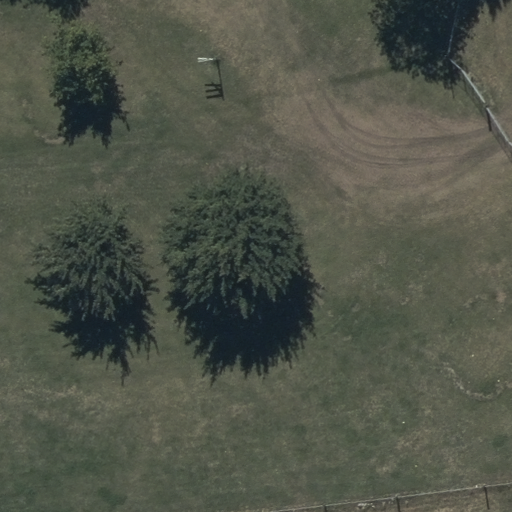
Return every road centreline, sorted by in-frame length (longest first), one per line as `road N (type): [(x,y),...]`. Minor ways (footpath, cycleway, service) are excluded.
road 1 (track): [(511,307),(249,0)]
road 2 (track): [(0,177),(364,137)]
